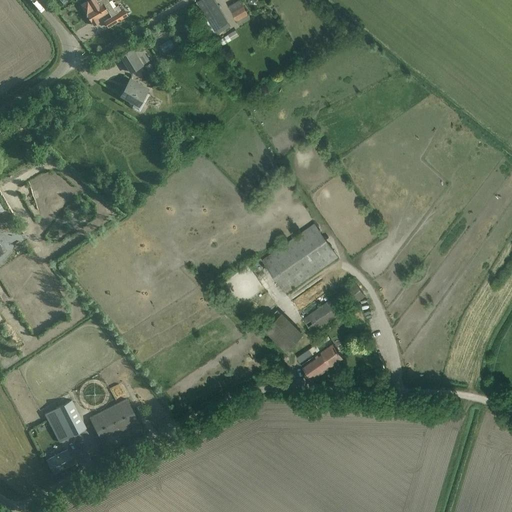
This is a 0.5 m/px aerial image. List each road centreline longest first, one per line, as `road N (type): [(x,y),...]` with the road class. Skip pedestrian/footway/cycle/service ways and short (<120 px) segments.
road 1 (unclassified): [(27,511),(54,489),(261,388),(419,389)]
road 2 (unclassified): [(0,111),(67,65),(65,29),(40,0)]
